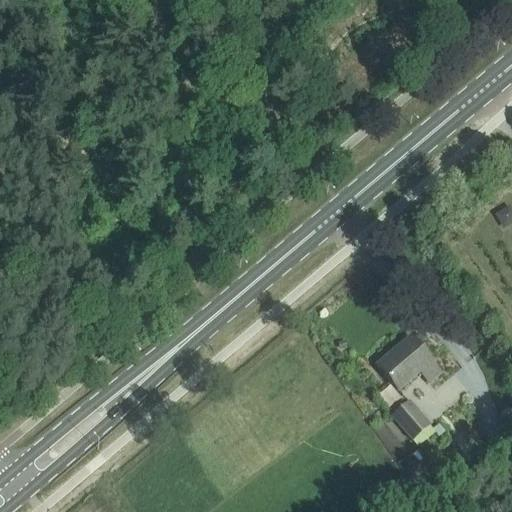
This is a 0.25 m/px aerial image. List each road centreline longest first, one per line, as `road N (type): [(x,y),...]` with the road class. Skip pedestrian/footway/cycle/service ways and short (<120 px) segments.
road 1 (primary): [(149,373),(511,69)]
road 2 (primary): [(149,373),(92,404),(9,475)]
road 3 (primary): [(27,493),(149,373)]
